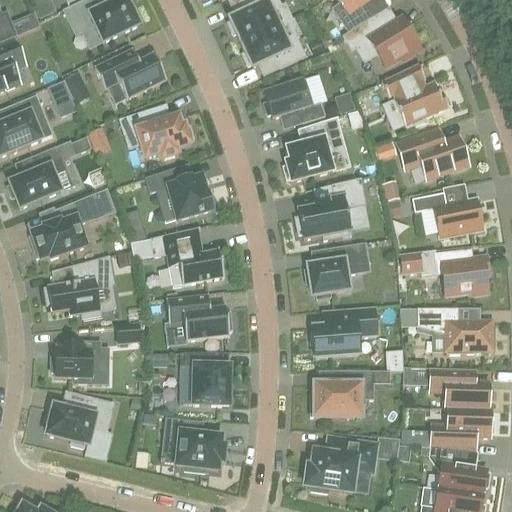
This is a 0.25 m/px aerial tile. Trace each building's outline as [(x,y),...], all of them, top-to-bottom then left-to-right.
[(49,0),(29,0),(39,22),(56,14),(49,0)] [(93,15),(87,2),(63,13),(75,38),(81,36),(95,29),(103,46),(138,29),(137,26),(140,25),(134,11),(131,13),(125,0),(115,5),(93,15)] [(113,0),(90,0),(87,2),(93,15),(115,5),(113,0)] [(229,22),(230,25),(226,27),(232,39),(236,37),(240,47),(278,29),(271,14),(281,9),(276,0),(244,0),(250,12),(235,20),(229,22)] [(244,0),(239,0),(228,5),(235,20),(250,12),(244,0)] [(334,0),(338,5),(346,17),(338,22),(348,36),(367,25),(373,21),(363,7),(373,0),(334,0)] [(388,9),(381,0),(373,0),(363,7),(373,21),(367,25),(372,35),(381,30),(383,33),(398,25),(388,9)] [(330,10),(338,22),(346,17),(338,5),(330,10)] [(285,45),(296,40),(300,38),(286,7),(281,9),(271,14),(278,29),(285,45)] [(10,26),(15,40),(40,30),(34,16),(10,26)] [(0,46),(15,40),(10,26),(6,17),(2,19),(0,19),(0,46)] [(367,25),(348,36),(341,40),(349,54),(355,51),(367,44),(375,59),(383,72),(399,62),(401,64),(419,54),(401,23),(398,25),(383,33),(381,30),(372,35),(367,25)] [(89,53),(103,46),(95,29),(81,36),(89,53)] [(285,45),(278,29),(240,47),(245,56),(241,58),(247,70),(250,69),(252,71),(258,68),(274,61),(280,73),(305,61),(296,40),(285,45)] [(0,96),(18,89),(12,75),(24,70),(13,44),(0,49),(0,96)] [(364,65),(375,59),(367,44),(355,51),(364,65)] [(133,53),(94,72),(104,92),(107,91),(118,86),(125,102),(126,103),(166,84),(153,59),(139,65),(133,53)] [(274,61),(258,68),(263,80),(280,73),(274,61)] [(424,84),(418,70),(381,87),(388,101),(392,99),(393,99),(395,103),(393,104),(403,129),(404,130),(405,130),(407,133),(425,126),(423,122),(448,112),(442,98),(438,99),(433,88),(424,91),(422,85),(424,84)] [(77,74),(63,81),(74,106),(89,99),(77,74)] [(313,109),(320,107),(327,105),(318,79),(305,83),(313,109)] [(77,113),(63,81),(45,89),(59,120),(77,113)] [(297,115),(302,128),(324,121),(320,107),(313,109),(305,83),(298,85),(297,81),(285,85),(286,89),(263,96),(266,106),(262,108),(266,120),(270,119),(271,123),(279,121),(297,115)] [(114,107),(125,102),(118,86),(107,91),(114,107)] [(350,95),(334,100),(339,117),(355,112),(350,95)] [(0,160),(41,144),(33,125),(44,120),(36,99),(13,109),(18,121),(0,128),(0,160)] [(393,134),(403,129),(393,104),(395,103),(393,99),(392,99),(393,102),(381,107),(393,134)] [(0,128),(18,121),(13,109),(0,114),(0,128)] [(167,109),(150,114),(154,128),(171,122),(167,109)] [(358,113),(347,116),(351,132),(364,129),(358,113)] [(154,128),(150,114),(123,123),(128,138),(140,134),(144,146),(148,162),(159,158),(160,164),(178,158),(176,153),(190,148),(189,145),(193,143),(189,131),(185,132),(184,129),(181,130),(178,120),(171,122),(154,128)] [(283,134),(302,128),(297,115),(279,121),(283,134)] [(33,125),(41,144),(52,139),(44,120),(33,125)] [(286,170),(282,171),(286,184),(289,183),(290,187),(332,176),(326,155),(343,150),(336,124),(298,134),(298,135),(305,134),(308,147),(302,148),(286,153),(289,165),(285,167),(286,170)] [(100,129),(86,135),(97,159),(111,153),(100,129)] [(140,134),(128,138),(132,150),(144,146),(140,134)] [(305,134),(298,135),(302,148),(308,147),(305,134)] [(436,134),(420,140),(395,148),(404,174),(420,168),(426,184),(466,171),(456,143),(440,148),(436,134)] [(71,147),(76,159),(91,152),(86,141),(71,147)] [(392,143),(373,150),(377,164),(397,158),(392,143)] [(53,178),(60,195),(80,187),(69,161),(76,159),(71,147),(70,145),(55,151),(65,173),(53,178)] [(349,171),(343,150),(326,155),(332,176),(349,171)] [(10,189),(6,191),(11,203),(15,201),(19,212),(60,195),(53,178),(65,173),(55,151),(31,161),(37,174),(19,182),(9,186),(10,189)] [(14,168),(19,182),(37,174),(31,161),(14,168)] [(188,168),(176,172),(179,184),(183,183),(184,186),(191,184),(191,185),(193,184),(188,168)] [(101,170),(87,176),(94,192),(108,187),(101,170)] [(179,184),(176,172),(144,181),(148,197),(155,195),(167,191),(177,224),(211,214),(211,213),(213,212),(213,205),(210,199),(207,199),(206,198),(205,198),(200,182),(193,184),(191,185),(191,184),(184,186),(183,183),(179,184)] [(322,245),(351,240),(349,233),(346,213),(365,209),(360,182),(331,189),(333,202),(315,205),(305,207),(307,213),(297,215),(298,221),(294,222),(297,239),(301,238),(303,244),(321,240),(322,245)] [(381,187),(386,205),(400,201),(395,183),(381,187)] [(445,210),(468,205),(465,186),(442,191),(443,198),(445,210)] [(333,202),(331,189),(313,194),(315,205),(333,202)] [(167,191),(155,195),(164,228),(177,224),(167,191)] [(106,194),(81,204),(88,225),(114,216),(106,194)] [(443,198),(412,204),(414,217),(420,216),(434,213),(438,235),(439,242),(482,234),(475,204),(468,205),(445,210),(443,198)] [(398,202),(386,205),(389,220),(402,218),(398,202)] [(43,233),(30,237),(35,252),(32,254),(35,263),(38,262),(39,264),(49,261),(49,263),(86,251),(78,229),(88,225),(81,204),(53,216),(56,226),(42,231),(43,233)] [(346,213),(349,233),(369,229),(365,209),(346,213)] [(56,226),(53,216),(51,212),(38,217),(42,231),(56,226)] [(137,212),(125,216),(133,244),(145,240),(137,212)] [(434,213),(420,216),(424,238),(438,235),(434,213)] [(170,258),(165,259),(167,271),(169,271),(172,291),(175,290),(223,282),(218,255),(201,258),(197,232),(166,238),(170,258)] [(153,261),(165,259),(170,258),(166,238),(133,244),(130,244),(132,254),(133,263),(153,260),(153,261)] [(362,247),(333,252),(335,266),(312,269),(307,270),(307,274),(303,275),(305,289),(309,289),(311,300),(315,300),(316,304),(330,301),(329,297),(349,294),(346,279),(356,278),(356,277),(367,275),(362,247)] [(335,266),(333,252),(310,255),(312,269),(335,266)] [(132,254),(116,257),(118,270),(134,267),(133,263),(132,254)] [(421,278),(437,276),(435,259),(437,259),(436,254),(419,256),(421,276),(421,278)] [(471,262),(470,255),(437,259),(435,259),(437,276),(437,278),(442,277),(445,301),(471,298),(471,301),(487,299),(485,280),(488,279),(485,261),(471,262)] [(421,276),(419,256),(399,259),(402,278),(421,276)] [(53,291),(47,292),(43,293),(46,309),(50,308),(51,318),(68,315),(69,320),(80,318),(81,323),(100,320),(99,315),(95,291),(112,288),(108,261),(73,270),(76,287),(53,291)] [(76,287),(73,270),(51,276),(53,291),(76,287)] [(95,291),(99,315),(116,312),(112,288),(95,291)] [(209,314),(208,300),(165,305),(168,328),(183,326),(185,345),(228,340),(225,312),(209,314)] [(323,315),(324,331),(312,332),(312,335),(308,336),(309,350),(313,350),(314,363),(358,359),(357,342),(375,341),(373,311),(323,315)] [(480,312),(456,313),(456,327),(481,326),(480,312)] [(400,314),(400,331),(416,331),(445,339),(445,356),(445,359),(473,358),(473,355),(490,354),(489,326),(481,326),(456,327),(456,313),(400,314)] [(183,326),(168,328),(163,328),(165,347),(185,345),(183,326)] [(139,330),(115,332),(116,348),(140,346),(139,330)] [(432,356),(445,356),(445,339),(416,331),(416,335),(432,339),(432,356)] [(50,362),(50,377),(54,377),(54,382),(73,382),(72,388),(91,388),(107,388),(107,362),(99,361),(99,352),(99,347),(72,346),(72,349),(57,348),(56,357),(54,357),(54,362),(50,362)] [(389,375),(402,375),(403,372),(402,353),(385,354),(386,375),(389,375)] [(216,370),(216,356),(179,357),(178,369),(193,370),(192,409),(228,410),(229,371),(216,370)] [(167,357),(144,357),(144,370),(167,370),(167,357)] [(193,370),(178,369),(178,409),(192,409),(193,370)] [(429,389),(430,373),(403,372),(402,375),(402,388),(429,389)] [(430,373),(429,389),(429,396),(445,396),(445,412),(487,414),(488,405),(491,405),(491,391),(488,391),(488,387),(474,387),(474,374),(430,373)] [(313,400),(309,400),(309,422),(313,422),(360,422),(360,404),(373,404),(373,387),(373,375),(337,375),(337,388),(318,388),(313,388),(313,400)] [(337,388),(337,375),(318,375),(318,388),(337,388)] [(373,375),(373,387),(389,387),(389,375),(386,375),(373,375)] [(83,417),(87,402),(64,396),(60,411),(83,417)] [(141,403),(132,401),(129,411),(139,414),(141,403)] [(102,453),(105,438),(113,408),(87,402),(83,417),(60,411),(53,410),(52,412),(47,411),(43,426),(48,428),(45,439),(70,446),(69,450),(83,453),(84,449),(88,450),(88,449),(102,453)] [(430,430),(430,435),(430,452),(461,455),(474,455),(475,441),(489,442),(489,438),(493,439),(493,424),(489,424),(490,414),(487,414),(445,412),(444,414),(447,414),(447,430),(430,430)] [(156,419),(143,418),(142,427),(155,428),(156,419)] [(168,424),(166,442),(181,443),(178,469),(178,471),(186,472),(185,476),(207,478),(208,474),(217,475),(218,466),(222,466),(223,451),(219,450),(220,441),(195,439),(197,427),(168,424)] [(311,470),(307,470),(304,490),(310,491),(309,495),(327,497),(328,493),(352,497),(352,495),(355,475),(370,477),(373,478),(375,462),(377,448),(327,440),(325,457),(313,455),(311,470)] [(397,465),(397,463),(399,449),(399,442),(378,440),(377,448),(375,462),(397,465)] [(181,443),(166,442),(163,467),(178,469),(181,443)] [(410,450),(399,449),(397,463),(408,465),(410,450)] [(429,460),(430,452),(421,451),(420,459),(429,460)] [(461,455),(430,452),(429,460),(428,462),(440,479),(437,493),(481,500),(483,491),(487,492),(490,477),(486,477),(486,475),(475,473),(459,470),(461,455)] [(459,470),(475,473),(478,456),(474,455),(461,455),(459,470)] [(368,498),(370,477),(355,475),(352,495),(368,498)] [(422,491),(420,510),(434,511),(437,493),(422,491)] [(420,510),(419,511),(483,511),(484,509),(480,509),(481,500),(437,493),(434,511),(420,510)]
